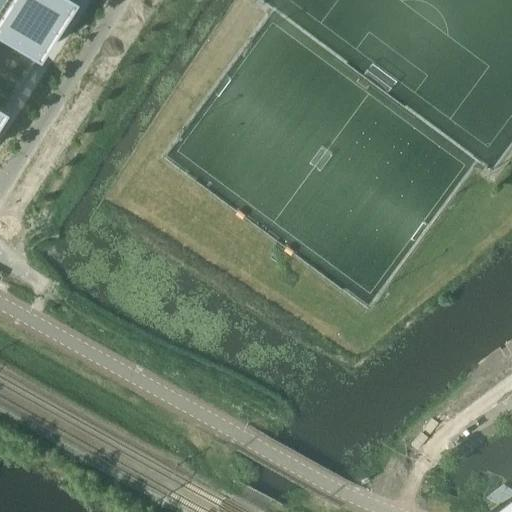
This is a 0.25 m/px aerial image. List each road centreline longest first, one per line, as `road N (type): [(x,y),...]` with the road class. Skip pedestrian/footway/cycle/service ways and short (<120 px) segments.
road 1 (unclassified): [(390,511),(0,303)]
road 2 (residential): [(0,191),(126,0)]
